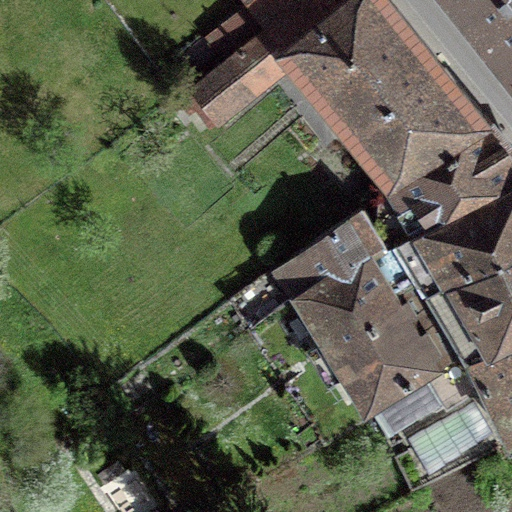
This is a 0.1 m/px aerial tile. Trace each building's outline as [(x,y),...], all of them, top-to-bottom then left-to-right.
[(263,21),(283,47),(341,0),(246,0),(250,4),(263,21)] [(391,0),(341,0),(283,47),(282,48),(290,58),(388,177),(486,115),(391,0)] [(452,0),(503,62),(511,53),(511,12),(501,0),(452,0)] [(511,0),(501,0),(511,12),(511,0)] [(213,34),(226,51),(263,21),(250,4),(213,34)] [(282,48),(283,47),(263,21),(226,51),(193,80),(206,96),(197,103),(207,115),(215,109),(219,114),(290,58),(282,48)] [(511,53),(503,62),(511,72),(511,53)] [(388,247),(511,177),(511,146),(486,115),(388,177),(409,214),(378,229),(388,247)] [(363,205),(277,264),(295,293),(368,246),(401,300),(511,243),(511,177),(388,247),(378,229),(363,205)] [(511,265),(511,243),(401,300),(368,246),(295,293),(365,406),(369,403),(425,370),(465,346),(468,351),(480,346),(454,295),(511,265)] [(480,346),(511,330),(511,265),(454,295),(480,346)] [(484,384),(511,440),(511,439),(511,330),(480,346),(468,351),(465,346),(425,370),(447,406),(484,384)]
